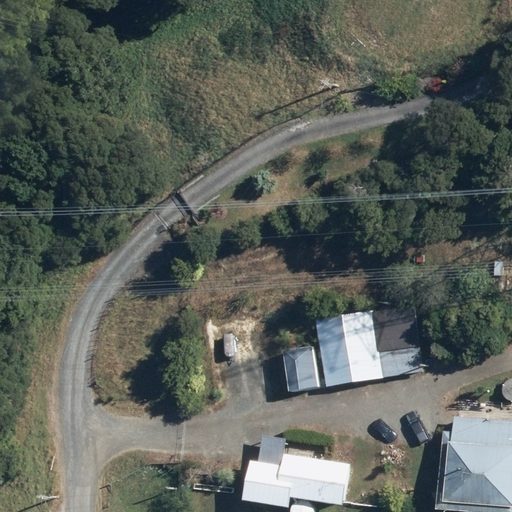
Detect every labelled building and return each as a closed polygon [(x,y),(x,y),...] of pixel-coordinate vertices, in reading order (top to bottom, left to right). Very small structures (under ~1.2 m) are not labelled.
[(317,324),(327,390),(381,382),(372,316),(317,324)] [(388,319),(390,338),(411,334),(408,316),(388,319)] [(418,339),(378,346),(384,381),(424,374),(418,339)] [(313,350),(283,355),(290,396),(319,391),(313,350)] [(511,511),(511,507),(511,424),(453,419),(451,435),(442,435),(436,511),(440,511),(511,511)] [(284,442),(262,438),(257,466),(247,465),(243,484),(241,503),(286,510),(288,500),(340,509),(347,468),(282,457),(284,442)]
